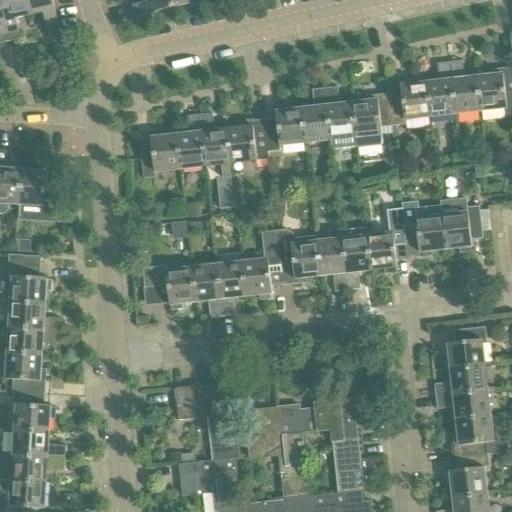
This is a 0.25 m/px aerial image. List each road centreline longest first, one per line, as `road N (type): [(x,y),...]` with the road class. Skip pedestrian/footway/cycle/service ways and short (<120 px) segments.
road 1 (residential): [(406,511),(395,322),(112,362)]
road 2 (residential): [(114,61),(385,0)]
road 3 (residential): [(97,117),(112,362)]
road 4 (residential): [(112,362),(124,511)]
